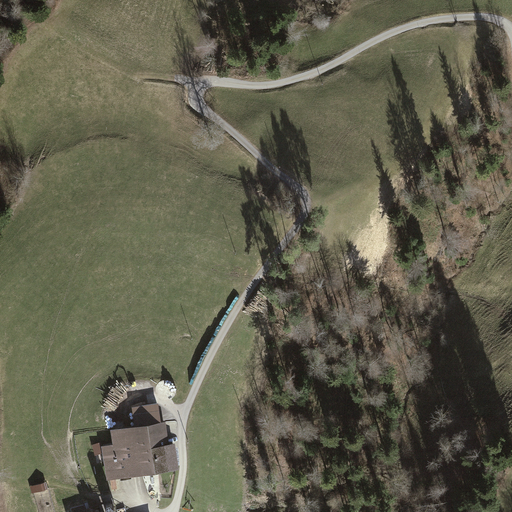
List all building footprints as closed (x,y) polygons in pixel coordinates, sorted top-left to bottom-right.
[(131,405),(134,424),(160,420),(158,401),(131,405)] [(164,420),(160,420),(134,424),(110,428),(112,443),(103,444),(104,451),(167,442),(167,437),(164,420)] [(172,441),(167,442),(104,451),(108,478),(179,468),(175,440),(172,441)] [(99,442),(92,444),(94,454),(102,452),(99,442)] [(31,485),(33,492),(46,488),(45,482),(31,485)] [(110,501),(108,502),(106,503),(106,505),(106,507),(108,509),(110,509),(112,509),(113,507),(114,505),(114,503),(112,502),(110,501)]
